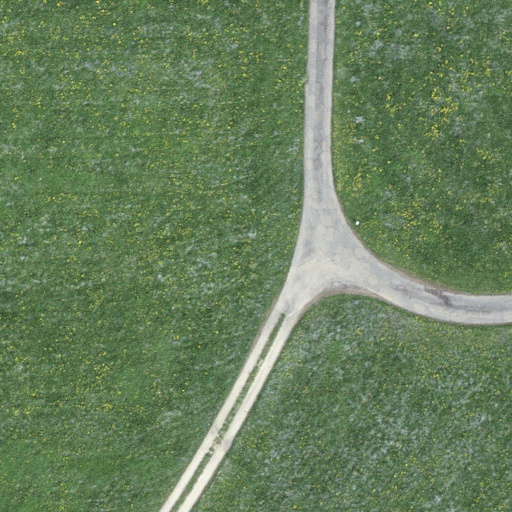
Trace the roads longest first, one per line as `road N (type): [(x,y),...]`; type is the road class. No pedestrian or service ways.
road 1 (unclassified): [(342,263),(282,328),(183,511)]
road 2 (unclassified): [(342,263),(321,193),(327,0)]
road 3 (unclassified): [(511,320),(425,312),(387,298),(342,263)]
